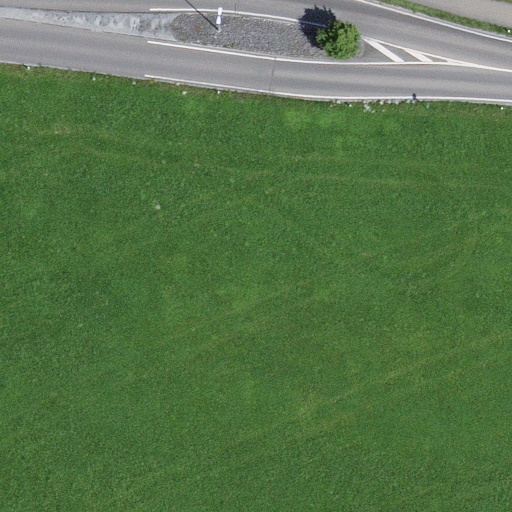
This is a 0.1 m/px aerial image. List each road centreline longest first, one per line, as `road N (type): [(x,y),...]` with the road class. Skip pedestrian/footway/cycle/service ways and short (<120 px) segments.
road 1 (tertiary): [(0,46),(374,83),(511,73)]
road 2 (tertiary): [(511,72),(387,29),(232,0)]
